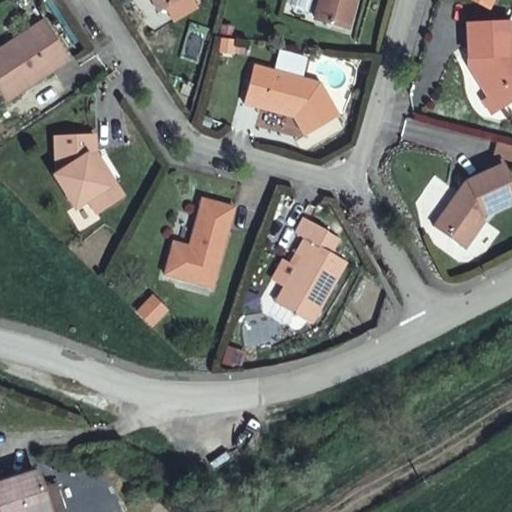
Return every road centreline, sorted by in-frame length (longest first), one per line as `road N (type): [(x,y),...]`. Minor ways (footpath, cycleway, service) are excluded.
road 1 (residential): [(433,325),(300,382),(198,397),(149,393),(0,343)]
road 2 (residential): [(91,0),(182,138),(349,183)]
road 3 (residential): [(349,183),(365,153),(408,0)]
road 4 (residential): [(349,183),(433,325)]
